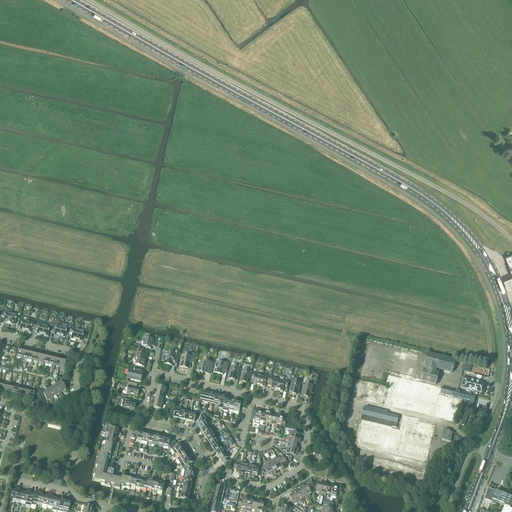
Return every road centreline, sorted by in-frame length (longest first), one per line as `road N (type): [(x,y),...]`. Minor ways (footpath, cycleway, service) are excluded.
road 1 (primary): [(511,336),(485,257),(440,208),(72,0)]
road 2 (residential): [(206,473),(268,486),(301,466),(310,428),(291,406),(153,372)]
road 3 (residential): [(80,408),(76,354),(0,335)]
